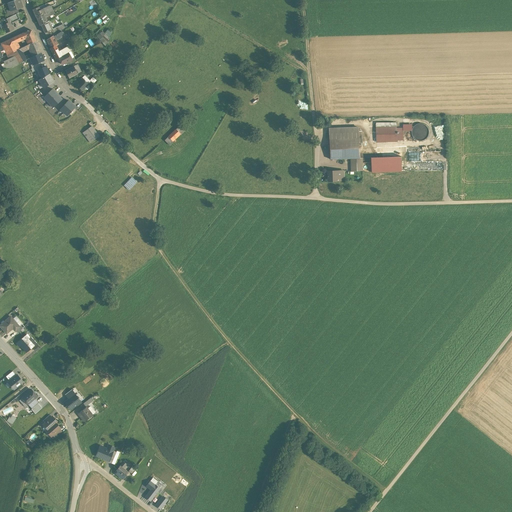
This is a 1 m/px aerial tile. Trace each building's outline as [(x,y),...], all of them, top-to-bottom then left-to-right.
[(19,0),(15,0),(12,1),(12,2),(8,3),(10,11),(17,9),(23,7),(21,3),(19,0)] [(39,7),(33,10),(36,18),(50,11),(53,10),(51,6),(51,5),(46,7),(40,10),(39,7)] [(17,9),(10,11),(7,12),(8,18),(10,17),(12,16),(17,14),(19,13),(17,9)] [(50,11),(36,18),(40,26),(47,22),(46,21),(45,19),(46,19),(45,17),(47,16),(48,17),(50,16),(51,18),(53,17),(52,15),(50,11)] [(17,14),(12,16),(10,17),(13,22),(20,19),(17,14)] [(105,14),(100,17),(106,23),(110,20),(105,14)] [(8,18),(0,22),(0,25),(2,30),(4,29),(6,33),(13,29),(11,24),(8,18)] [(47,22),(40,26),(42,30),(43,29),(45,33),(52,29),(48,21),(47,22)] [(64,26),(53,31),(55,35),(57,34),(62,31),(66,29),(64,26)] [(52,29),(45,33),(48,39),(53,36),(53,37),(55,35),(53,31),(52,29)] [(31,30),(24,33),(26,38),(29,45),(36,41),(31,30)] [(97,37),(106,47),(110,42),(111,39),(109,38),(112,33),(108,30),(105,34),(103,31),(97,37)] [(24,33),(13,38),(14,42),(16,42),(19,41),(26,38),(24,33)] [(48,39),(46,40),(50,48),(55,46),(58,45),(55,39),(53,37),(53,36),(48,39)] [(13,38),(1,44),(4,50),(5,53),(7,55),(20,49),(16,42),(14,42),(13,38)] [(29,45),(25,46),(27,50),(30,47),(33,56),(41,53),(36,41),(29,45)] [(7,55),(9,59),(4,62),(4,64),(1,65),(4,71),(17,65),(19,64),(26,60),(29,58),(32,57),(31,55),(26,57),(24,57),(24,56),(23,57),(21,54),(25,51),(27,50),(25,46),(20,49),(7,55)] [(59,52),(55,46),(50,48),(52,51),(56,59),(58,58),(68,53),(70,51),(68,47),(61,51),(59,52)] [(41,53),(33,56),(32,57),(29,58),(32,65),(39,62),(44,61),(41,53)] [(68,53),(58,58),(62,65),(67,63),(72,60),(71,59),(68,53)] [(38,70),(41,79),(49,74),(46,66),(40,69),(38,70)] [(74,67),(65,71),(69,78),(77,74),(74,67)] [(49,74),(41,79),(39,80),(43,88),(54,82),(49,74)] [(90,82),(84,76),(82,78),(88,84),(90,82)] [(88,84),(82,78),(78,82),(79,83),(77,86),(82,91),(88,84)] [(48,103),(57,95),(53,90),(45,97),(44,98),(48,103)] [(34,95),(40,102),(44,98),(45,97),(39,91),(34,95)] [(57,95),(48,103),(53,108),(54,107),(62,99),(57,95)] [(69,101),(60,110),(67,116),(69,114),(74,109),(75,107),(69,101)] [(58,111),(54,107),(53,108),(49,111),(53,116),(58,111)] [(92,126),(82,133),(90,143),(99,136),(92,126)] [(396,127),(376,127),(377,142),(397,142),(396,127)] [(359,128),(329,129),(329,140),(359,138),(359,128)] [(176,129),(168,137),(172,141),(180,134),(176,129)] [(172,141),(168,137),(164,140),(170,146),(173,142),(172,141)] [(359,138),(329,140),(330,160),(351,159),(360,158),(359,138)] [(372,157),(373,172),(402,171),(401,157),(372,157)] [(360,158),(351,159),(351,171),(362,171),(362,158),(360,158)] [(340,171),(328,172),(328,181),(338,181),(338,177),(340,177),(340,171)] [(131,178),(124,185),(128,189),(135,182),(131,178)] [(19,327),(10,317),(0,325),(0,326),(6,334),(13,328),(15,331),(19,327)] [(27,334),(16,343),(20,347),(21,346),(26,352),(32,348),(34,345),(29,339),(30,338),(27,334)] [(6,377),(9,381),(16,376),(12,371),(6,377)] [(7,383),(14,391),(24,383),(17,375),(16,376),(9,381),(7,383)] [(72,389),(65,395),(68,399),(74,395),(75,394),(72,389)] [(31,390),(26,394),(25,394),(24,395),(24,396),(23,397),(25,400),(24,401),(28,404),(34,399),(37,396),(31,390)] [(80,403),(74,395),(68,399),(65,402),(71,409),(80,403)] [(91,398),(83,404),(85,407),(93,401),(91,398)] [(34,399),(28,404),(32,409),(38,403),(34,399)] [(3,410),(5,415),(14,411),(12,406),(3,410)] [(86,407),(79,413),(82,416),(81,417),(84,422),(92,415),(86,407)] [(47,413),(40,418),(43,421),(49,415),(47,413)] [(49,415),(43,421),(45,423),(51,417),(49,415)] [(45,423),(43,425),(48,430),(55,423),(57,422),(52,417),(51,417),(45,423)] [(55,423),(48,430),(46,431),(51,436),(52,435),(59,429),(60,428),(55,423)] [(59,429),(52,435),(55,438),(61,432),(59,429)] [(100,445),(95,456),(109,461),(112,454),(114,448),(108,446),(107,448),(100,445)] [(123,461),(117,470),(118,471),(116,474),(122,479),(128,472),(123,468),(126,464),(123,461)] [(162,485),(153,478),(146,486),(151,490),(145,497),(150,501),(162,485)] [(166,502),(161,498),(156,505),(160,509),(166,502)]
